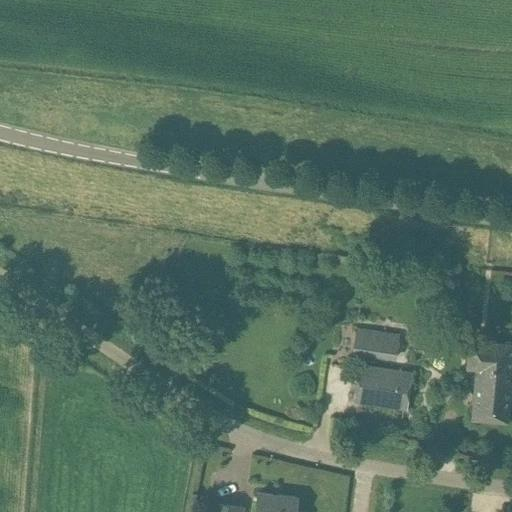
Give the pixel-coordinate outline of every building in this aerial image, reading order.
[(398,336),(357,330),(354,350),(395,356),(398,336)] [(511,378),(511,342),(469,339),(467,367),(476,368),(471,419),(508,423),(511,378)] [(400,370),(358,364),(353,402),(394,408),(400,370)] [(296,497),(258,492),(255,511),(300,511),(295,511),(296,497)] [(243,511),(244,505),(215,501),(213,511),(243,511)]
